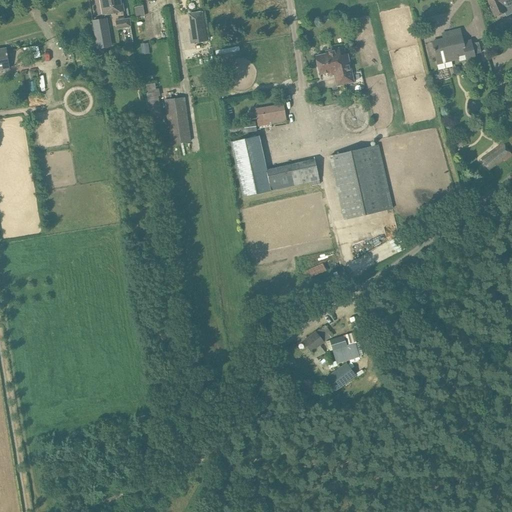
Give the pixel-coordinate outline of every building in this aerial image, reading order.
[(124,12),(121,0),(99,0),(103,15),(124,12)] [(511,3),(511,0),(487,0),(494,17),(505,12),(503,8),(511,3)] [(207,41),(202,12),(189,14),(193,43),(207,41)] [(107,18),(92,20),(97,49),(104,48),(102,34),(109,33),(107,18)] [(131,28),(129,18),(116,20),(118,30),(131,28)] [(451,37),(432,42),(434,49),(433,49),(434,51),(436,58),(435,58),(437,65),(451,61),(450,56),(457,54),(457,57),(465,55),(467,62),(475,60),(474,54),(471,43),(470,40),(463,42),(461,35),(460,35),(459,29),(450,32),(451,37)] [(148,43),(141,44),(142,54),(149,53),(148,43)] [(340,56),(338,48),(331,50),(331,52),(316,56),(320,74),(327,72),(328,76),(334,74),(334,76),(335,76),(335,74),(337,74),(340,85),(354,82),(347,54),(340,56)] [(0,70),(9,69),(6,49),(0,49),(0,70)] [(147,97),(149,106),(160,104),(158,96),(147,97)] [(191,141),(184,97),(165,100),(171,144),(191,141)] [(286,116),(284,104),(255,109),(258,126),(272,124),(271,119),(286,116)] [(242,133),(243,139),(251,137),(250,132),(257,131),(255,122),(228,126),(229,135),(242,133)] [(511,155),(511,154),(503,143),(481,160),(489,170),(503,159),(504,161),(511,155)] [(392,208),(378,145),(330,156),(344,219),(392,208)] [(319,179),(315,159),(266,170),(271,190),(319,179)] [(360,267),(384,257),(382,252),(385,251),(382,246),(356,257),(360,267)] [(316,332),(303,341),(311,351),(323,342),(330,337),(322,327),(316,332)] [(333,340),(330,340),(337,364),(360,357),(356,343),(357,343),(354,333),(344,336),(335,339),(333,340)] [(347,363),(326,378),(336,392),(357,377),(347,363)]
